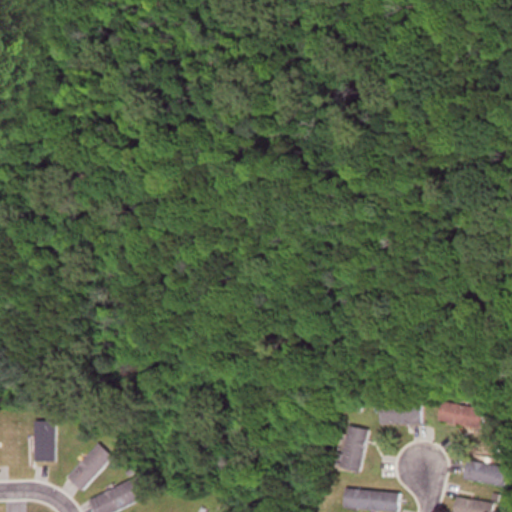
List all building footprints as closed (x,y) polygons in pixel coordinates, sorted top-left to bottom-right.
[(489,411),(446,404),(443,424),(485,431),(489,411)] [(425,406),(384,406),(384,427),(425,427),(425,406)] [(365,475),(373,433),(352,429),(344,471),(365,475)] [(72,480),(87,494),(117,459),(102,446),(72,480)] [(511,469),(471,463),(468,483),(508,489),(511,469)] [(94,503),(98,511),(126,511),(152,499),(143,479),(94,503)] [(402,511),(404,495),(350,491),(348,511),(359,511),(402,511)] [(497,511),(499,506),(461,499),(458,511),(497,511)]
